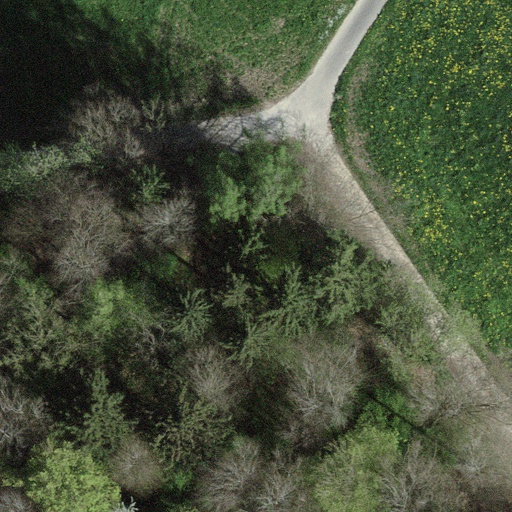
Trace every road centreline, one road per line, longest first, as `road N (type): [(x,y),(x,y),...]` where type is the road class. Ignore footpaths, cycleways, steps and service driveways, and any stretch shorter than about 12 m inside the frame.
road 1 (track): [(286,114),(511,431)]
road 2 (track): [(286,114),(0,354)]
road 3 (track): [(0,175),(286,114)]
road 4 (track): [(372,0),(286,114)]
